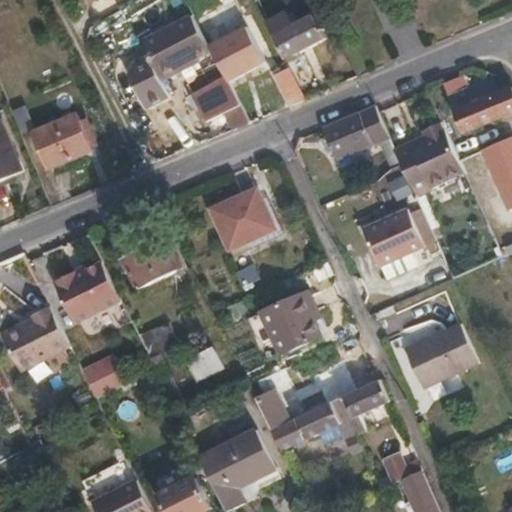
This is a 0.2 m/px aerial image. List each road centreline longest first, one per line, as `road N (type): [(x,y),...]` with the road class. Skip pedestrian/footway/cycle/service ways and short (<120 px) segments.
road 1 (residential): [(280,129),(448,511)]
road 2 (unclassified): [(280,129),(0,246)]
road 3 (unclassified): [(508,35),(280,129)]
